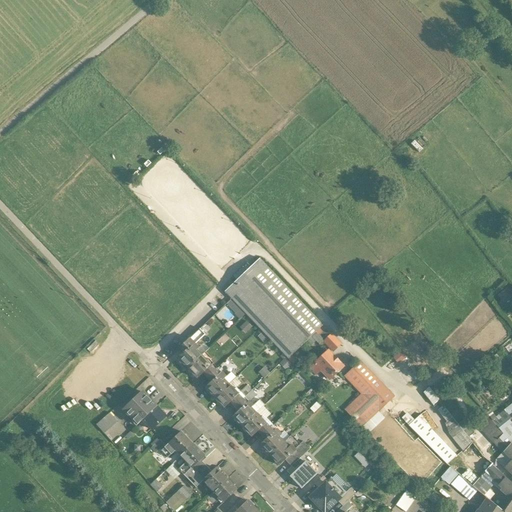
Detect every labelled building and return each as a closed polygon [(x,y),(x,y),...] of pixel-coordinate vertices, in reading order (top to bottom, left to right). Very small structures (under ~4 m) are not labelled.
[(323,326),(259,258),(224,291),(225,291),(224,292),(288,359),(288,358),(288,359),(323,326)] [(230,299),(225,303),(239,318),(243,313),(230,299)] [(199,329),(189,339),(194,344),(205,334),(199,329)] [(341,344),(331,334),(324,341),(333,351),(341,344)] [(189,339),(179,348),(183,353),(177,358),(187,369),(201,355),(196,350),(198,348),(194,344),(189,339)] [(205,352),(200,347),(198,348),(196,350),(201,355),(201,356),(205,352)] [(343,366),(328,351),(310,368),(316,374),(320,370),(330,379),(343,366)] [(201,355),(187,369),(197,379),(203,373),(207,378),(217,368),(208,359),(206,361),(201,356),(201,355)] [(268,361),(258,372),(264,378),(274,366),(268,361)] [(379,380),(361,361),(345,376),(363,394),(363,395),(379,380)] [(217,368),(207,378),(211,382),(205,387),(215,398),(228,385),(223,379),(225,377),(217,368)] [(379,380),(363,395),(363,394),(346,410),(361,426),(378,410),(393,396),(379,380)] [(228,385),(215,398),(224,408),(230,402),(234,407),(244,397),(236,388),(234,390),(228,385)] [(422,391),(433,404),(439,399),(428,386),(422,391)] [(252,390),(244,397),(249,401),(256,395),(252,390)] [(142,392),(123,410),(137,425),(142,420),(156,407),(142,392)] [(244,397),(234,407),(238,411),(232,416),(242,427),(256,413),(251,408),(253,406),(249,401),(244,397)] [(260,400),(253,406),(251,408),(256,413),(256,414),(262,408),(262,407),(265,405),(260,400)] [(473,442),(444,406),(438,410),(447,421),(445,423),(452,431),(449,433),(464,451),(473,442)] [(156,407),(142,420),(152,430),(166,417),(156,407)] [(385,417),(378,410),(361,426),(368,433),(385,417)] [(400,416),(409,425),(416,418),(408,410),(400,416)] [(496,417),(491,410),(487,412),(492,420),(496,417)] [(511,439),(511,419),(505,410),(496,417),(492,420),(504,433),(510,441),(511,439)] [(492,420),(486,412),(475,421),(496,442),(499,438),(504,433),(492,420)] [(109,413),(96,425),(103,433),(117,421),(109,413)] [(256,414),(256,413),(242,427),(252,437),(258,431),(262,436),(272,426),(263,417),(261,419),(256,414)] [(457,455),(432,430),(421,414),(416,418),(409,425),(421,438),(444,460),(447,464),(457,455)] [(272,426),(262,436),(266,440),(260,445),(270,456),(283,442),(278,437),(280,435),(272,426)] [(181,432),(161,451),(167,458),(175,451),(180,456),(193,444),(181,432)] [(504,433),(499,438),(508,446),(511,442),(510,441),(504,433)] [(291,435),(284,442),(289,447),(291,445),(294,449),(300,444),(291,435)] [(508,446),(499,438),(496,442),(495,442),(504,451),(508,446)] [(160,440),(151,448),(155,453),(164,445),(160,440)] [(300,444),(294,449),(296,451),(293,453),(285,460),(291,467),(295,463),(303,456),(310,449),(303,441),(300,444)] [(283,442),(270,456),(279,466),(285,460),(293,453),(296,451),(294,449),(291,445),(289,447),(284,442),(283,442)] [(484,456),(473,442),(459,457),(472,469),(481,477),(486,472),(492,465),(493,463),(484,456)] [(204,456),(193,444),(180,456),(186,462),(178,469),(189,481),(206,466),(202,461),(201,462),(200,460),(204,456)] [(180,456),(172,464),(178,469),(186,462),(180,456)] [(472,469),(459,457),(450,467),(458,473),(473,486),(480,478),(481,477),(472,469)] [(292,466),(287,471),(291,475),(290,476),(301,489),(317,474),(316,473),(318,470),(313,464),(310,467),(305,462),(299,467),(298,466),(295,469),(292,466)] [(174,478),(180,472),(171,463),(165,470),(174,478)] [(511,483),(492,465),(486,472),(503,487),(501,489),(510,496),(501,509),(504,511),(509,511),(511,509),(511,483)] [(216,468),(212,472),(206,466),(189,481),(196,488),(203,481),(213,492),(226,479),(216,468)] [(446,479),(450,482),(458,473),(450,467),(442,476),(443,476),(446,479)] [(473,486),(458,473),(450,482),(470,500),(478,490),(473,486)] [(315,484),(319,489),(325,483),(328,480),(323,476),(315,484)] [(440,486),(446,479),(443,476),(437,483),(440,486)] [(328,480),(325,483),(341,499),(346,493),(331,477),(328,480)] [(480,478),(473,486),(478,490),(484,495),(490,488),(480,478)] [(236,490),(226,479),(213,492),(223,502),(236,490)] [(155,480),(150,485),(156,491),(161,486),(155,480)] [(310,498),(323,511),(326,511),(338,501),(341,499),(325,483),(319,489),(310,498)] [(184,485),(166,503),(174,511),(192,494),(184,485)] [(341,499),(338,501),(343,506),(348,501),(355,494),(350,488),(346,493),(341,499)] [(406,490),(396,505),(406,511),(416,497),(406,490)] [(504,511),(501,509),(488,498),(479,511),(478,510),(475,511),(504,511)] [(247,501),(235,511),(254,511),(256,510),(247,501)] [(343,506),(336,511),(345,511),(352,506),(348,501),(343,506)]
